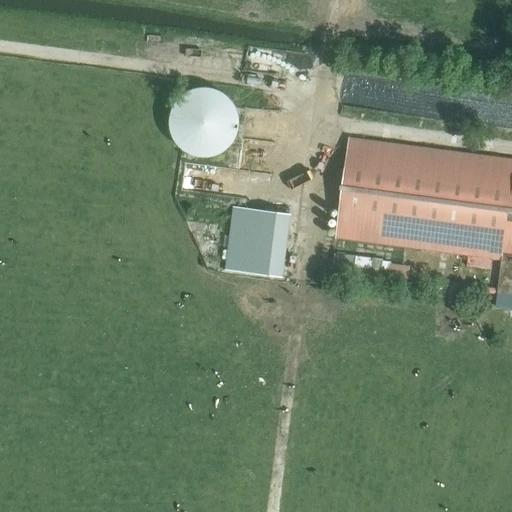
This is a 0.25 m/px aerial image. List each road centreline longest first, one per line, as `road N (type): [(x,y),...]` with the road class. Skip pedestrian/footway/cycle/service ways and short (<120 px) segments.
road 1 (track): [(317,123),(269,84),(0,46)]
road 2 (track): [(272,511),(300,281)]
